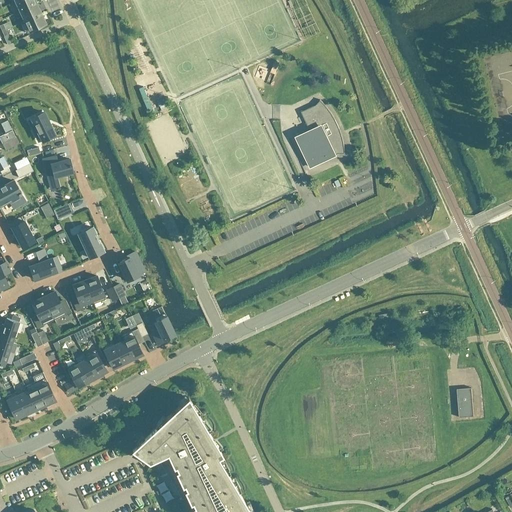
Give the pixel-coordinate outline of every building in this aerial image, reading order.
[(37,3),(35,0),(17,0),(15,1),(15,2),(19,11),(37,3)] [(41,13),(37,3),(19,11),(24,21),(41,13)] [(29,31),(46,23),(41,13),(24,21),(29,31)] [(8,35),(4,37),(8,45),(13,42),(10,37),(9,37),(8,35)] [(143,87),(138,88),(147,111),(152,109),(143,87)] [(299,145),(309,167),(338,154),(344,153),(344,154),(344,150),(344,146),(343,142),(342,139),(341,135),(340,131),(339,129),(338,125),(336,122),(334,118),(332,115),(330,111),(327,108),(325,105),(322,103),(320,100),(319,100),(320,101),(315,105),(301,112),(313,138),(299,145)] [(48,121),(48,120),(47,121),(43,112),(31,118),(32,119),(29,120),(33,129),(36,128),(42,141),(54,135),(50,126),(50,125),(49,125),(48,121)] [(12,130),(7,120),(0,123),(5,133),(12,130)] [(12,130),(0,135),(0,140),(1,143),(2,143),(9,140),(15,137),(12,130)] [(9,140),(2,143),(5,150),(12,147),(9,140)] [(38,147),(27,150),(28,156),(40,153),(38,147)] [(56,162),(55,155),(43,158),(50,184),(57,182),(56,176),(72,172),(69,159),(56,162)] [(15,170),(18,178),(33,170),(29,163),(15,170)] [(13,181),(0,187),(0,205),(10,200),(14,208),(25,202),(13,181)] [(53,214),(48,203),(40,207),(46,218),(53,214)] [(74,212),(70,203),(53,210),(57,219),(74,212)] [(34,241),(24,221),(11,228),(22,247),(34,241)] [(95,234),(92,227),(78,233),(89,257),(103,251),(99,242),(100,242),(99,240),(98,240),(96,236),(97,236),(96,233),(95,234)] [(43,249),(36,252),(40,263),(30,267),(34,279),(53,272),(54,275),(61,272),(56,257),(47,260),(43,249)] [(144,271),(135,251),(127,255),(128,257),(118,262),(128,282),(139,277),(138,275),(144,271)] [(5,263),(0,265),(0,288),(8,285),(3,274),(5,273),(9,272),(5,263)] [(101,289),(96,276),(84,280),(93,303),(92,303),(93,304),(105,299),(101,289),(102,289),(102,288),(101,289)] [(93,303),(84,280),(73,284),(78,298),(72,300),(76,311),(82,309),(81,307),(92,303),(93,303)] [(119,284),(113,286),(118,298),(124,295),(119,284)] [(118,298),(113,286),(107,289),(112,301),(118,298)] [(54,291),(43,297),(54,319),(65,314),(65,315),(71,312),(66,301),(60,304),(54,291)] [(54,319),(43,297),(31,302),(38,315),(32,317),(37,329),(43,326),(43,325),(54,319)] [(174,333),(164,313),(153,318),(155,321),(148,324),(158,344),(165,340),(164,338),(174,333)] [(20,318),(12,316),(11,319),(6,318),(2,330),(0,329),(0,338),(12,342),(19,322),(18,322),(20,318)] [(142,322),(136,325),(137,328),(141,336),(147,333),(142,322)] [(89,330),(87,326),(82,329),(73,333),(77,342),(87,337),(84,332),(89,330)] [(137,328),(132,331),(138,344),(144,341),(141,336),(137,328)] [(138,344),(132,331),(121,336),(123,341),(123,340),(132,358),(142,354),(138,344)] [(16,344),(12,342),(0,338),(0,365),(4,366),(9,351),(13,353),(16,344)] [(123,340),(123,341),(114,345),(122,363),(132,358),(123,340)] [(114,345),(113,342),(102,347),(112,368),(122,363),(114,345)] [(84,356),(86,359),(87,359),(97,376),(107,370),(95,350),(84,356)] [(87,359),(86,359),(78,364),(77,364),(87,381),(97,376),(87,359)] [(77,364),(78,364),(77,362),(66,368),(73,380),(64,385),(69,392),(87,381),(77,364)] [(55,400),(45,377),(34,382),(45,405),(55,400)] [(45,405),(34,382),(24,387),(26,391),(27,391),(35,409),(45,405)] [(473,416),(471,388),(457,389),(459,417),(473,416)] [(27,391),(26,391),(17,395),(25,414),(35,409),(27,391)] [(17,395),(16,392),(5,397),(15,419),(25,414),(17,395)] [(213,439),(211,435),(188,397),(175,409),(156,426),(149,433),(143,438),(132,449),(139,455),(149,461),(157,457),(174,485),(182,499),(188,497),(194,511),(250,511),(218,457),(222,454),(215,443),(214,441),(213,439)] [(166,505),(174,501),(163,484),(156,488),(161,497),(166,505)]
